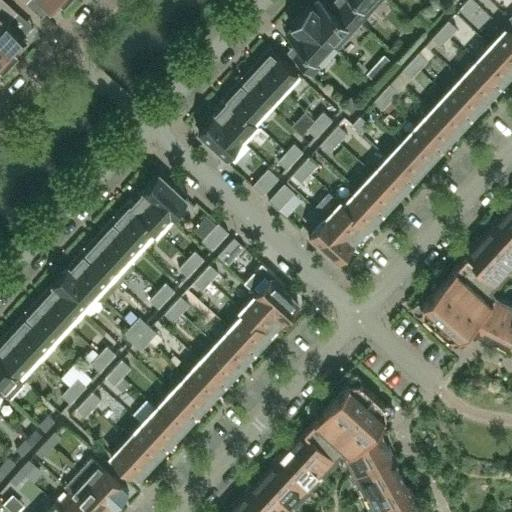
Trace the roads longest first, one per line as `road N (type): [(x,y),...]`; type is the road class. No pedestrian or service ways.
road 1 (residential): [(354,317),(146,120)]
road 2 (residential): [(179,511),(354,317)]
road 3 (residential): [(354,317),(511,147)]
road 4 (residential): [(0,282),(146,120)]
road 5 (residential): [(146,120),(258,0)]
road 6 (residential): [(0,116),(107,0)]
